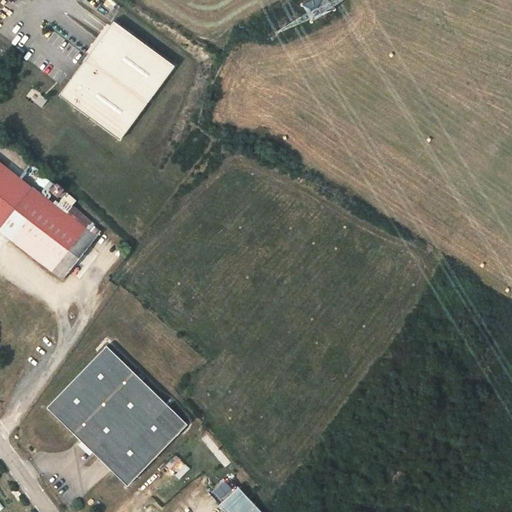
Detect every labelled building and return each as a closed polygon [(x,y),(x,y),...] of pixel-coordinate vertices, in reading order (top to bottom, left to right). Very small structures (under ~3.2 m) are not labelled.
[(123,140),(176,65),(114,21),(60,96),(123,140)] [(47,194),(0,156),(0,224),(14,236),(47,194)] [(77,204),(71,212),(47,194),(14,236),(68,276),(106,230),(99,224),(100,222),(77,204)] [(193,423),(112,344),(52,406),(133,485),(193,423)] [(234,511),(270,511),(245,484),(226,502),(234,511)]
